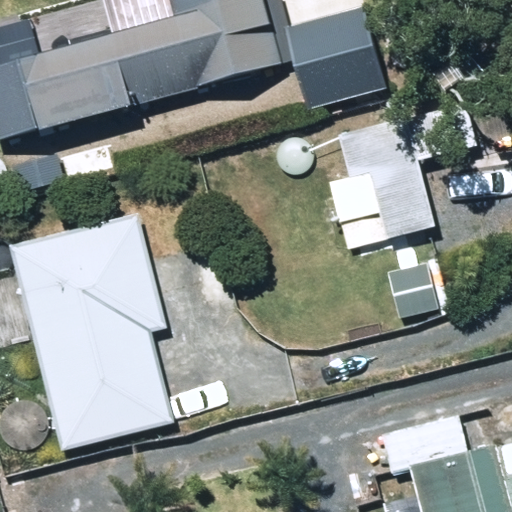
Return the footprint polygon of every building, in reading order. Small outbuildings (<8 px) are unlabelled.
[(147,0),(0,38),(0,136),(6,158),(15,157),(28,205),(74,192),(65,158),(150,136),(145,121),(209,105),(255,107),(294,80),(272,0),(147,0)] [(414,124),(343,142),(352,174),(329,180),(351,264),(444,239),(414,124)] [(16,239),(67,437),(173,410),(150,320),(169,316),(142,208),(16,239)] [(467,434),(392,451),(399,486),(475,469),(467,434)] [(511,511),(511,461),(421,484),(427,511),(511,511)]
